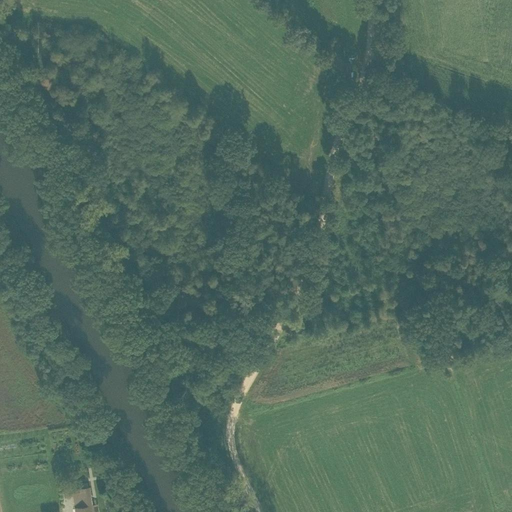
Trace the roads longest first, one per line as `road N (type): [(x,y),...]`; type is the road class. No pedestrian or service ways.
road 1 (track): [(259,511),(236,466),(230,424),(317,243),(340,124),(369,62),(367,0)]
road 2 (track): [(147,511),(0,215)]
